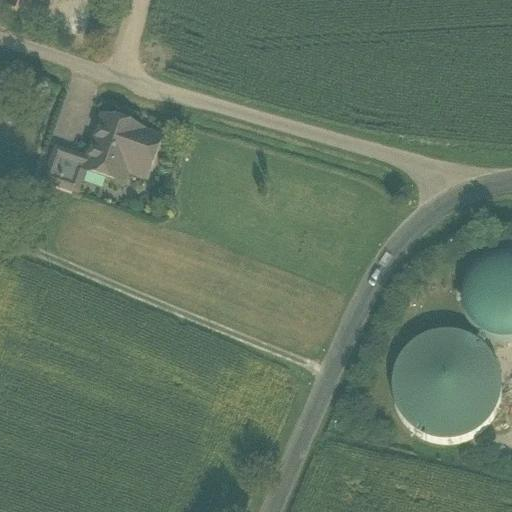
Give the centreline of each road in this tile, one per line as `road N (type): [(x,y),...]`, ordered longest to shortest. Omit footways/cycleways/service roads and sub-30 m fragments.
road 1 (unclassified): [(0,39),(436,170),(475,191)]
road 2 (unclassified): [(273,511),(369,289),(440,210),(475,191)]
